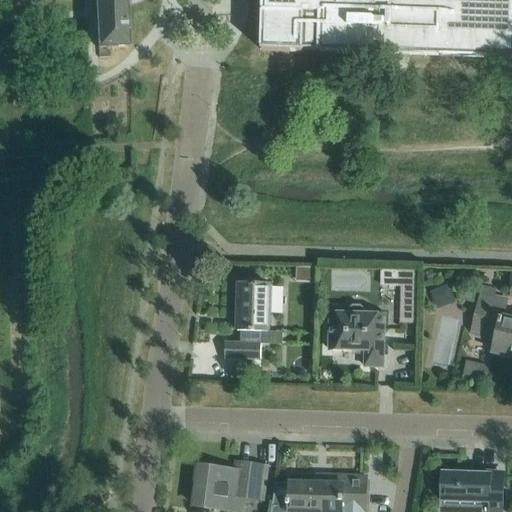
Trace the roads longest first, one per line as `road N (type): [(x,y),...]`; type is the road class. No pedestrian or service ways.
road 1 (residential): [(424,427),(153,416)]
road 2 (residential): [(153,416),(188,154)]
